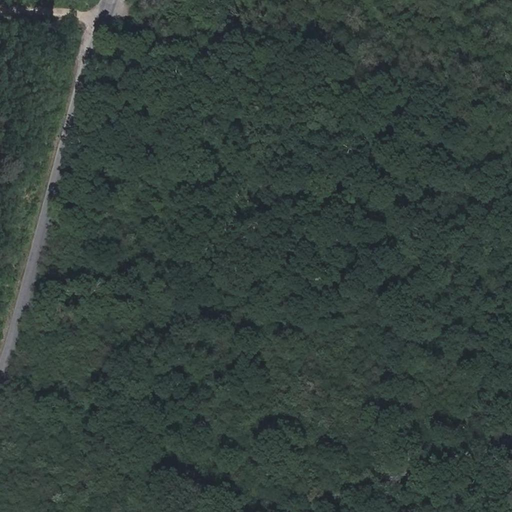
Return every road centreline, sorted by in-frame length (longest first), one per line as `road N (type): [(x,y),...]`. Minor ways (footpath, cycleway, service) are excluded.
road 1 (unclassified): [(0,399),(112,0)]
road 2 (unclassified): [(511,445),(305,511)]
